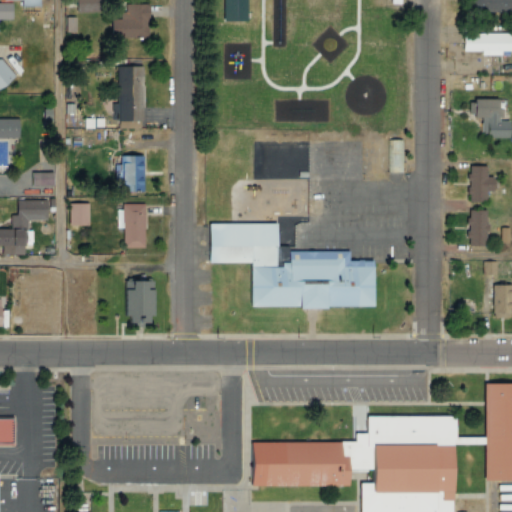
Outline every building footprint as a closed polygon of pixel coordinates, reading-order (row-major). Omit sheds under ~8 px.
[(73,0),(99,0),(99,11),(73,10),(73,0)] [(246,0),(223,0),(224,22),(247,21),(246,0)] [(459,0),(511,0),(511,11),(459,9),(459,0)] [(0,1),(0,19),(11,19),(11,1),(0,1)] [(111,19),(111,38),(148,38),(148,5),(122,5),(122,19),(111,19)] [(460,32),(511,31),(511,50),(498,50),(498,54),(479,54),(479,50),(460,50),(460,32)] [(0,58),(15,76),(0,88),(0,58)] [(116,64),(139,64),(140,119),(117,119),(116,64)] [(493,121),(505,121),(505,135),(484,135),(484,121),(485,121),(485,115),(471,115),(470,99),(495,99),(495,115),(493,115),(493,121)] [(0,117),(16,117),(17,136),(0,136),(0,117)] [(122,157),(142,157),(142,190),(123,190),(122,157)] [(467,192),(464,192),(464,185),(467,185),(467,179),(465,180),(465,172),(467,172),(467,165),(483,165),(483,177),(491,177),(491,190),(483,190),(483,200),(467,200),(467,192)] [(52,187),(52,172),(31,173),(32,187),(52,187)] [(0,176),(17,177),(17,192),(0,192),(0,176)] [(26,229),(30,229),(30,247),(0,247),(0,229),(8,229),(8,213),(16,213),(16,198),(45,197),(46,219),(26,220),(26,229)] [(66,201),(86,200),(87,224),(67,225),(66,201)] [(121,202),(144,201),(146,246),(122,247),(121,202)] [(467,216),(467,208),(483,208),(483,221),(487,221),(487,230),(483,230),(483,244),(467,244),(467,237),(464,237),(464,229),(467,229),(467,223),(464,224),(463,216),(467,216)] [(350,264),(371,264),(371,304),(247,304),(247,264),(249,264),(249,260),(205,261),(204,220),(275,219),(275,260),(273,260),(273,264),(285,264),(285,249),(349,249),(350,264)] [(497,226),(506,226),(506,242),(497,242),(497,226)] [(481,260),(495,260),(495,274),(481,274),(481,260)] [(149,278),(149,321),(127,321),(127,278),(149,278)] [(491,283),(510,283),(509,316),(490,315),(491,283)] [(482,380),(511,380),(511,478),(483,478),(482,380)] [(364,414),(453,415),(452,497),(449,497),(449,511),(361,511),(361,483),(374,483),(374,470),(341,469),(341,484),(250,483),(250,441),(329,441),(329,440),(355,440),(355,432),(363,432),(364,414)] [(12,419),(0,419),(0,443),(12,444),(12,419)]
